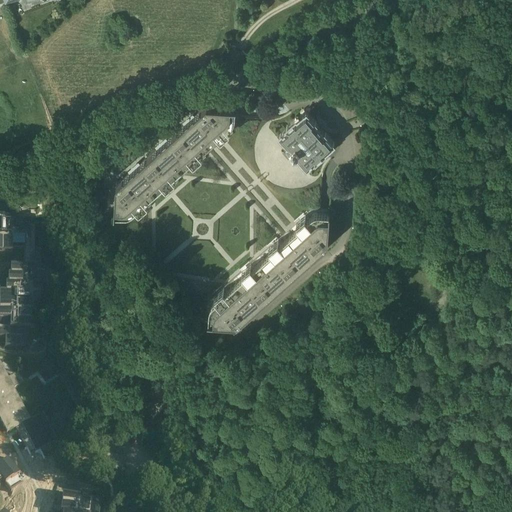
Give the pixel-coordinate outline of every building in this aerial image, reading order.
[(372,0),(362,0),(367,8),(374,5),(372,0)] [(208,103),(163,142),(186,169),(195,161),(197,164),(206,155),(204,153),(222,137),(224,140),(233,132),(231,129),(236,125),(240,116),(240,112),(240,105),(208,103)] [(325,151),(333,143),(335,142),(307,110),(297,119),(297,118),(281,132),(279,133),(288,143),(288,144),(294,151),(298,156),(299,155),(308,166),(309,164),(309,165),(315,159),(316,160),(326,152),(325,151)] [(163,142),(117,182),(116,208),(115,208),(114,214),(117,215),(119,215),(121,215),(123,215),(126,215),(129,214),(130,214),(132,214),(133,213),(135,213),(136,212),(137,212),(138,211),(139,210),(140,208),(142,211),(152,203),(150,200),(167,185),(168,186),(170,187),(179,179),(178,178),(177,177),(186,169),(163,142)] [(269,247),(260,254),(284,281),(329,242),(331,209),(325,208),(321,208),(314,209),(306,215),(304,212),(294,220),(296,223),(281,236),(279,239),(276,236),(267,244),(269,247)] [(0,254),(12,254),(12,249),(24,250),(24,267),(10,267),(10,276),(8,276),(8,285),(6,285),(5,293),(0,293),(0,338),(5,339),(5,348),(26,348),(26,339),(28,339),(28,330),(30,331),(31,313),(33,313),(33,304),(40,304),(40,295),(42,295),(42,286),(45,286),(45,268),(40,268),(40,259),(34,259),(35,239),(40,239),(41,228),(30,228),(30,218),(21,218),(21,216),(11,216),(11,218),(0,217),(0,254)] [(212,320),(212,319),(238,321),(284,281),(260,254),(252,262),(251,261),(249,260),(240,268),(242,270),(224,286),(222,283),(213,291),(215,294),(214,295),(213,296),(212,297),(211,297),(210,298),(210,300),(209,301),(208,303),(208,304),(207,307),(207,310),(206,312),(206,314),(206,317),(206,319),(206,320),(212,320)] [(0,484),(2,482),(5,486),(20,474),(8,459),(0,465),(0,484)] [(62,496),(60,511),(99,511),(100,502),(79,500),(79,498),(62,496)]
